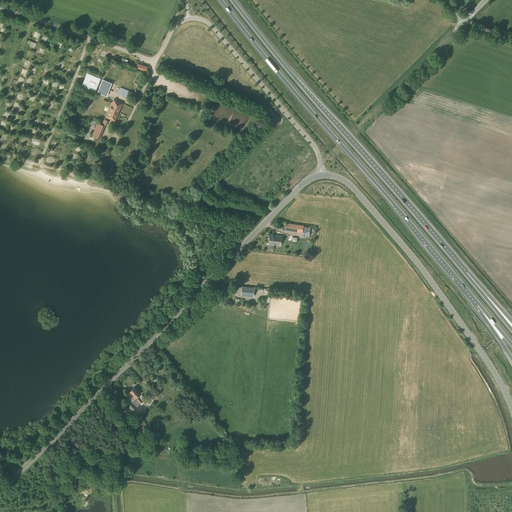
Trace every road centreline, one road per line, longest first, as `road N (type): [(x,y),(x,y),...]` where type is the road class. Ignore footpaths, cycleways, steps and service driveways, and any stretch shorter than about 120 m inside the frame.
road 1 (tertiary): [(0,489),(307,180),(322,175)]
road 2 (trunk): [(220,0),(472,297)]
road 3 (trunk): [(480,291),(232,0)]
road 4 (tertiary): [(511,410),(428,277),(353,188),(322,175)]
road 5 (unclassified): [(149,77),(176,25),(206,20),(313,145),(322,175)]
road 6 (unclassified): [(366,119),(463,22)]
